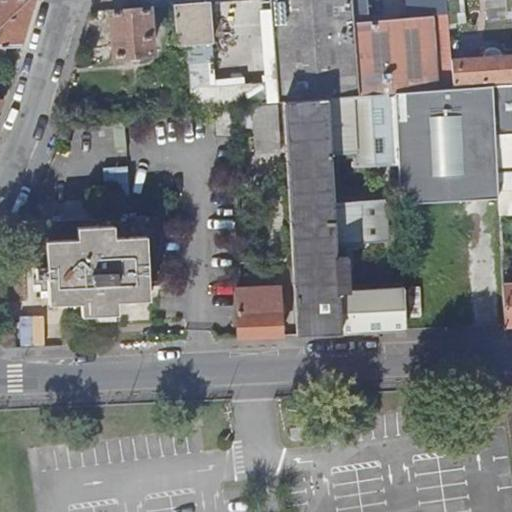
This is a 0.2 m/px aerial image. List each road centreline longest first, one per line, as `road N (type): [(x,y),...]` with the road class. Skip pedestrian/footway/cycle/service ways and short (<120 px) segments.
road 1 (residential): [(0,379),(511,358)]
road 2 (residential): [(0,196),(66,0)]
